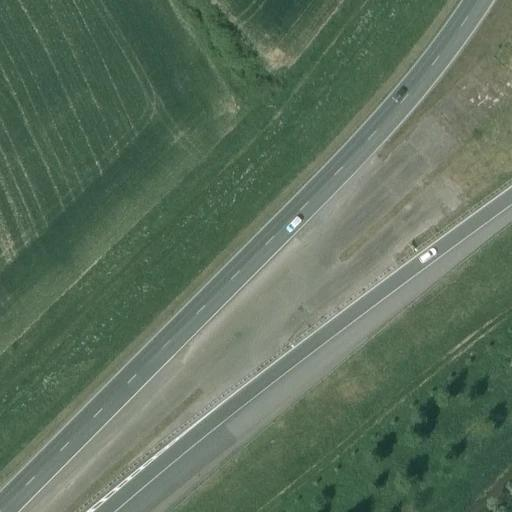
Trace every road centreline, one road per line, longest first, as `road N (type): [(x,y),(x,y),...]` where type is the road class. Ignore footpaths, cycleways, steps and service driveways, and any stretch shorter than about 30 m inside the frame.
road 1 (motorway): [(479,0),(333,178),(0,511)]
road 2 (motorway): [(102,511),(511,197)]
